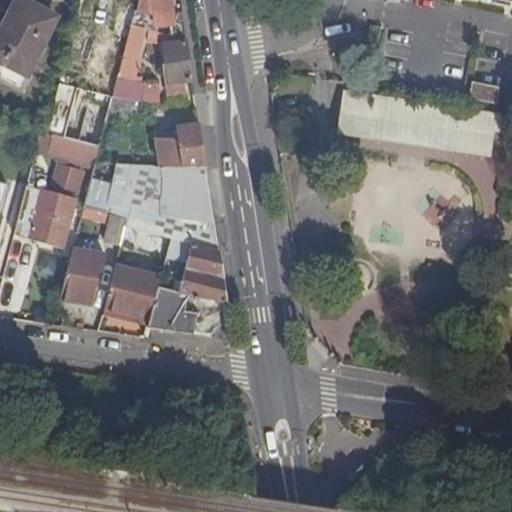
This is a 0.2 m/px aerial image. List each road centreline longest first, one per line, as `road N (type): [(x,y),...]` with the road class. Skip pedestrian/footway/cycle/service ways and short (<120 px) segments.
road 1 (secondary): [(276,381),(227,49)]
road 2 (unclassified): [(0,334),(276,381)]
road 3 (residential): [(276,381),(511,422)]
road 4 (secondary): [(295,511),(276,381)]
